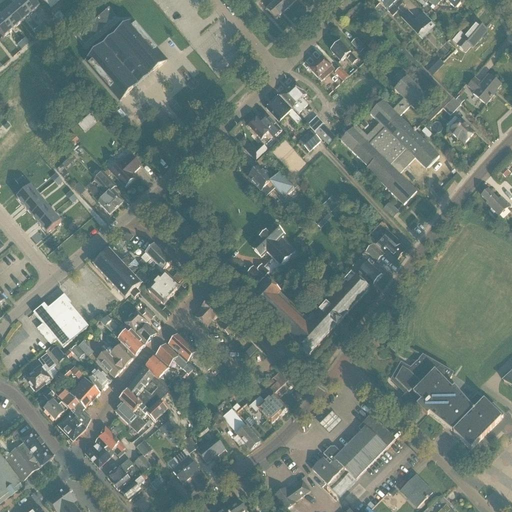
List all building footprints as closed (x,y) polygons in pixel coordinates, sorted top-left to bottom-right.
[(30,0),(20,0),(17,3),(29,17),(38,9),(30,0)] [(55,0),(42,0),(47,5),(50,9),(57,3),(55,0)] [(276,20),(292,6),(286,0),(277,0),(266,10),(276,20)] [(397,10),(402,5),(399,2),(399,1),(397,0),(375,0),(388,13),(393,18),(399,12),(397,10)] [(431,0),(429,3),(432,7),(435,9),(437,7),(442,0),(443,0),(455,10),(463,0),(431,0)] [(17,3),(9,10),(20,24),(29,17),(17,3)] [(74,13),(70,8),(61,16),(65,21),(74,13)] [(108,9),(76,37),(84,47),(116,19),(108,9)] [(9,10),(0,17),(12,32),(20,24),(9,10)] [(423,14),(416,21),(408,13),(401,20),(412,30),(410,33),(416,38),(424,29),(431,22),(423,14)] [(63,21),(59,16),(55,19),(60,25),(63,21)] [(0,17),(0,36),(3,39),(12,32),(0,17)] [(381,21),(378,24),(384,30),(387,27),(381,21)] [(132,23),(86,63),(120,102),(133,91),(130,87),(150,69),(153,74),(166,62),(132,23)] [(473,50),(487,32),(476,23),(465,37),(460,33),(452,43),(457,47),(462,40),(473,50)] [(43,24),(39,27),(43,32),(47,29),(43,24)] [(39,27),(34,31),(39,36),(43,32),(39,27)] [(388,37),(383,32),(367,47),(372,53),(388,37)] [(25,39),(21,42),(26,47),(30,44),(25,39)] [(366,49),(357,40),(351,45),(360,55),(366,49)] [(21,42),(17,46),(21,51),(26,47),(21,42)] [(334,47),(332,49),(332,51),(330,53),(341,63),(348,57),(350,59),(348,61),(353,66),(357,62),(350,55),(350,54),(340,43),(336,47),(334,47)] [(222,70),(237,56),(232,52),(218,65),(222,70)] [(321,83),(334,71),(323,58),(309,70),(321,83)] [(443,64),(438,59),(433,64),(438,69),(443,64)] [(349,78),(341,69),(335,74),(344,83),(349,78)] [(212,70),(200,81),(207,90),(220,79),(212,70)] [(494,95),(501,87),(489,76),(481,85),(475,80),(468,88),(474,94),(473,96),(486,107),(495,96),(494,95)] [(380,125),(367,138),(367,139),(381,152),(377,156),(399,176),(415,160),(427,171),(439,158),(423,142),(424,140),(421,137),(419,138),(415,134),(416,133),(415,132),(414,133),(399,119),(411,107),(416,112),(429,99),(423,94),(427,90),(421,84),(417,88),(407,78),(395,91),(404,101),(393,112),(383,103),(370,116),(380,125)] [(241,80),(234,85),(237,90),(244,85),(241,80)] [(295,84),(281,97),(299,116),(299,115),(308,106),(302,101),(307,96),(295,84)] [(302,122),(292,112),(280,98),(266,111),(278,123),(282,118),(284,120),(288,116),(298,126),(302,122)] [(465,102),(460,98),(456,102),(461,106),(465,102)] [(453,100),(449,104),(442,110),(451,118),(461,107),(453,100)] [(90,116),(84,121),(90,128),(96,123),(90,116)] [(268,118),(263,123),(258,119),(249,128),(261,141),(270,132),(276,139),(282,133),(268,118)] [(315,134),(324,126),(317,118),(308,127),(315,134)] [(427,119),(421,124),(425,128),(431,122),(427,119)] [(464,145),(474,135),(460,122),(459,123),(455,119),(447,128),(451,132),(450,133),(458,141),(458,140),(464,145)] [(331,134),(336,131),(332,124),(327,127),(331,134)] [(367,139),(367,138),(356,128),(353,131),(352,131),(341,142),(363,162),(364,161),(370,167),(368,170),(404,207),(417,194),(399,176),(377,156),(381,152),(367,139)] [(425,130),(422,133),(429,139),(431,136),(425,130)] [(321,143),(312,132),(299,143),(309,154),(321,143)] [(77,144),(71,138),(65,143),(71,150),(77,144)] [(269,152),(262,144),(257,149),(264,157),(269,152)] [(86,157),(80,149),(76,153),(82,161),(86,157)] [(111,174),(125,189),(135,179),(131,175),(134,173),(134,174),(141,168),(131,158),(122,166),(121,164),(111,174)] [(57,171),(60,174),(64,171),(71,164),(67,161),(57,171)] [(22,176),(27,184),(37,176),(32,168),(22,176)] [(505,169),(500,174),(505,179),(510,174),(505,169)] [(281,177),(279,174),(273,180),(266,172),(264,175),(259,170),(249,180),(265,197),(274,189),(280,196),(289,196),(295,191),(281,177)] [(107,172),(104,175),(103,174),(94,182),(107,196),(98,204),(110,216),(123,203),(112,192),(117,188),(111,182),(114,180),(107,172)] [(21,176),(15,180),(19,185),(25,180),(21,176)] [(31,188),(17,200),(24,209),(38,197),(31,188)] [(500,199),(498,202),(488,191),(481,198),(487,204),(486,205),(499,218),(509,208),(500,199)] [(47,205),(53,200),(49,195),(43,199),(47,205)] [(38,197),(24,209),(32,217),(46,206),(38,197)] [(323,212),(324,212),(328,216),(331,213),(331,214),(340,206),(332,198),(324,206),(327,209),(324,211),(323,212)] [(389,204),(383,210),(393,220),(399,214),(389,204)] [(323,212),(324,211),(317,205),(311,212),(317,218),(324,212),(323,212)] [(46,206),(32,217),(39,226),(53,214),(46,206)] [(166,207),(157,216),(170,229),(175,224),(179,228),(185,222),(177,213),(174,216),(166,207)] [(331,219),(328,216),(324,212),(317,218),(313,222),(320,230),(331,219)] [(53,214),(39,226),(47,235),(61,223),(53,214)] [(290,259),(295,254),(281,240),(283,238),(274,229),(252,250),(261,259),(266,254),(273,260),(264,269),(262,266),(257,271),(253,268),(248,274),(259,285),(265,279),(269,274),(272,277),(280,268),(281,269),(290,259)] [(173,230),(166,237),(175,245),(182,239),(173,230)] [(401,245),(387,233),(379,242),(378,240),(375,243),(369,237),(366,240),(373,246),(384,256),(387,253),(397,262),(405,253),(399,247),(401,245)] [(144,257),(149,246),(127,236),(123,244),(129,248),(128,250),(144,257)] [(197,248),(202,244),(195,237),(191,242),(197,248)] [(163,276),(165,274),(164,273),(172,264),(154,246),(145,255),(158,267),(156,269),(159,272),(161,275),(163,276)] [(377,264),(383,257),(372,247),(366,253),(377,264)] [(97,265),(94,267),(125,301),(130,296),(134,300),(140,295),(136,291),(141,286),(132,276),(138,270),(136,268),(138,266),(131,259),(129,261),(128,259),(121,265),(110,253),(106,256),(105,254),(95,263),(97,265)] [(373,287),(382,277),(368,264),(359,274),(361,275),(359,277),(366,283),(367,281),(373,287)] [(141,272),(136,276),(142,283),(147,279),(141,272)] [(172,280),(165,274),(148,293),(164,307),(180,288),(178,286),(172,280)] [(177,274),(172,280),(178,286),(183,280),(177,274)] [(307,320),(326,338),(336,328),(337,329),(342,323),(341,322),(370,291),(351,274),(344,282),(346,284),(315,317),(312,314),(307,320)] [(326,338),(307,320),(303,317),(302,318),(288,304),(289,303),(280,294),(268,282),(249,301),(262,314),(263,312),(295,343),(294,344),(298,349),(308,358),(326,338)] [(43,326),(38,330),(48,343),(51,346),(56,341),(63,350),(89,329),(82,321),(64,300),(45,315),(43,312),(38,316),(36,313),(34,315),(43,326)] [(97,325),(103,320),(89,301),(83,307),(97,325)] [(222,322),(225,319),(221,315),(221,314),(208,303),(200,311),(202,312),(196,319),(206,328),(212,322),(213,323),(217,318),(222,322)] [(152,321),(155,317),(147,310),(144,313),(152,321)] [(146,346),(156,336),(145,326),(147,324),(137,313),(125,325),(146,346)] [(107,326),(111,322),(107,318),(101,323),(111,334),(113,332),(107,326)] [(236,329),(229,322),(221,330),(228,337),(236,329)] [(136,358),(145,348),(126,329),(124,331),(125,334),(119,342),(136,358)] [(197,354),(177,336),(169,346),(178,355),(177,357),(186,365),(197,354)] [(94,354),(84,344),(78,349),(88,359),(94,354)] [(85,356),(76,347),(70,353),(73,357),(76,360),(78,358),(80,360),(85,356)] [(108,351),(105,347),(101,350),(105,354),(97,361),(115,380),(123,371),(106,353),(108,351)] [(110,349),(108,351),(106,353),(123,371),(134,361),(120,347),(114,352),(113,351),(112,352),(110,349)] [(188,376),(192,372),(167,348),(165,350),(163,348),(156,356),(170,369),(174,363),(183,371),(185,374),(184,375),(184,374),(180,378),(180,379),(180,380),(183,383),(189,377),(188,376)] [(58,349),(51,354),(55,360),(62,355),(58,349)] [(69,352),(64,356),(68,361),(73,357),(70,353),(69,352)] [(49,382),(51,381),(46,375),(56,367),(47,356),(39,362),(44,369),(42,371),(41,369),(36,373),(37,374),(28,382),(31,387),(30,388),(34,392),(35,391),(36,393),(45,385),(46,387),(50,384),(49,382)] [(453,434),(471,452),(501,421),(495,415),(498,413),(493,408),(490,410),(477,398),(469,406),(448,382),(453,374),(423,357),(410,370),(401,365),(392,381),(406,396),(411,392),(421,402),(417,407),(427,416),(429,414),(451,432),(452,431),(454,433),(453,434)] [(167,372),(169,370),(155,358),(145,369),(167,390),(171,385),(162,377),(167,372)] [(217,365),(212,358),(202,367),(208,373),(217,365)] [(75,368),(70,373),(79,381),(84,376),(75,368)] [(102,393),(112,383),(98,370),(89,380),(102,393)] [(145,371),(127,393),(149,413),(160,403),(170,394),(149,375),(150,375),(145,371)] [(82,408),(85,411),(100,395),(84,380),(69,396),(66,392),(58,399),(63,403),(62,404),(71,413),(74,415),(82,408)] [(281,418),(288,412),(274,396),(282,388),(278,383),(266,394),(270,399),(258,410),(272,425),(280,417),(281,418)] [(295,391),(290,385),(285,390),(291,395),(295,391)] [(48,402),(54,396),(50,392),(43,398),(48,402)] [(134,415),(142,422),(147,416),(154,423),(167,411),(160,403),(149,413),(127,393),(120,402),(123,405),(134,415)] [(298,393),(295,396),(300,402),(303,399),(298,393)] [(55,423),(67,410),(61,404),(58,407),(53,403),(44,411),(55,423)] [(142,422),(134,415),(123,405),(115,414),(137,435),(146,426),(142,422)] [(204,411),(199,406),(194,412),(198,416),(204,411)] [(82,413),(85,411),(82,408),(74,415),(71,413),(70,415),(71,416),(58,428),(73,444),(86,431),(91,421),(82,413)] [(319,424),(330,433),(343,419),(332,410),(319,424)] [(244,426),(237,418),(233,413),(225,419),(230,425),(228,426),(251,452),(260,444),(246,429),(242,433),(239,430),(244,426)] [(503,418),(498,413),(495,415),(501,421),(503,418)] [(362,433),(346,449),(340,455),(335,450),(331,450),(325,456),(324,456),(323,456),(329,461),(327,464),(323,460),(312,471),(340,499),(396,442),(371,417),(359,429),(362,433)] [(117,428),(111,433),(115,437),(121,432),(117,428)] [(209,432),(206,428),(196,436),(200,440),(209,432)] [(99,439),(108,448),(112,452),(116,448),(122,454),(126,450),(105,429),(99,439)] [(53,461),(32,433),(19,442),(14,436),(4,443),(1,439),(0,439),(0,454),(5,461),(22,483),(40,470),(40,471),(53,461)] [(166,437),(162,433),(150,444),(153,448),(166,437)] [(181,447),(170,433),(166,436),(177,450),(181,447)] [(0,501),(20,486),(4,465),(0,459),(0,436),(2,436),(1,435),(0,436),(0,501)] [(189,456),(198,449),(190,439),(181,446),(189,456)] [(218,457),(225,451),(216,439),(198,454),(207,465),(217,456),(218,457)] [(115,455),(112,452),(108,448),(107,449),(99,440),(95,445),(97,446),(86,457),(99,471),(111,460),(110,459),(115,455)] [(143,459),(144,458),(147,456),(152,452),(144,443),(136,449),(143,457),(142,457),(143,459)] [(183,486),(199,472),(189,459),(190,458),(186,453),(175,462),(179,467),(172,472),(183,486)] [(143,459),(142,457),(134,464),(144,476),(152,469),(144,458),(143,459)] [(126,471),(133,466),(129,462),(119,469),(107,479),(119,493),(131,483),(125,476),(128,473),(126,471)] [(138,488),(144,482),(141,478),(121,495),(124,498),(124,499),(126,502),(127,502),(129,503),(142,492),(138,488)] [(156,492),(165,485),(160,478),(151,486),(156,492)] [(417,510),(433,494),(426,487),(423,490),(413,480),(401,493),(417,510)] [(295,504),(310,494),(303,484),(288,495),(285,491),(275,498),(284,511),(285,511),(295,505),(295,504)] [(77,511),(72,505),(75,502),(69,494),(68,495),(64,489),(60,493),(59,492),(46,503),(52,511),(77,511)] [(398,493),(394,489),(388,495),(393,499),(398,493)] [(450,511),(447,509),(450,506),(442,497),(438,501),(442,505),(443,504),(445,507),(440,511),(450,511)] [(246,511),(240,503),(226,511),(225,510),(222,511),(246,511)]
